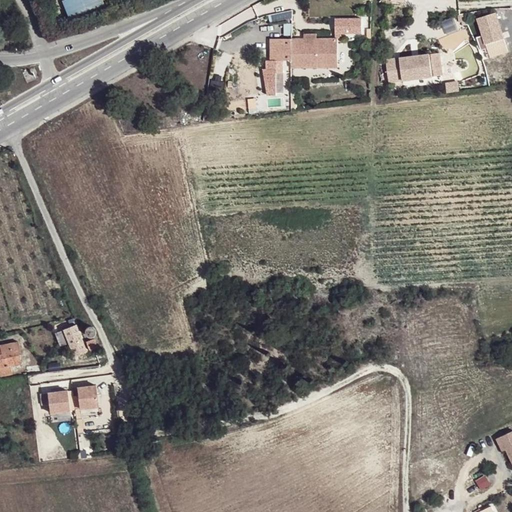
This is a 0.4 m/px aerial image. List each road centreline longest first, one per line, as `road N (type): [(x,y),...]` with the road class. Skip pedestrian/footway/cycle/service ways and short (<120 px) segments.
road 1 (track): [(116,367),(132,426),(167,433),(234,426),(297,407),(381,366),(401,376),(407,511)]
road 2 (secondary): [(66,97),(241,0)]
road 3 (motorway): [(160,20),(45,55)]
